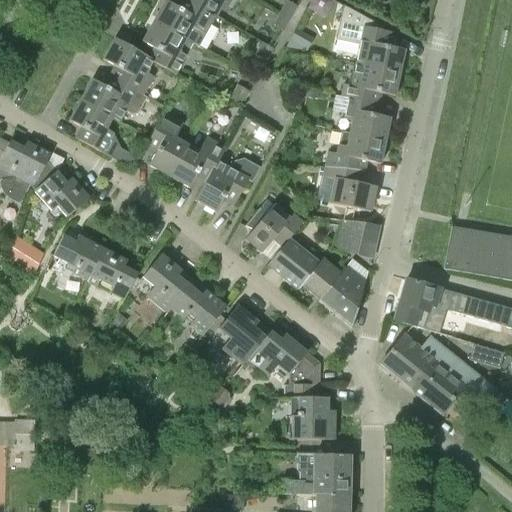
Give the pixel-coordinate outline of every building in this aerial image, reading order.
[(187,0),(187,1),(216,17),(225,0),(187,0)] [(153,22),(186,40),(192,28),(206,36),(216,17),(187,1),(182,11),(165,1),(153,22)] [(280,14),(290,19),(297,7),(287,1),(280,14)] [(274,26),(283,31),(290,19),(280,14),(274,26)] [(154,62),(153,63),(176,75),(186,56),(179,52),(186,40),(153,22),(142,43),(158,52),(153,61),(154,62)] [(356,64),(400,73),(405,51),(391,48),(394,34),(364,28),(356,64)] [(284,49),(306,54),(312,42),(294,32),(284,49)] [(114,80),(136,93),(143,97),(154,78),(147,74),(153,63),(154,62),(153,61),(115,40),(103,61),(119,70),(114,80)] [(273,49),(260,42),(252,55),(265,63),(273,49)] [(349,99),(379,105),(381,94),(395,97),(400,73),(356,64),(351,87),(344,85),(341,98),(349,99)] [(80,101),(112,120),(119,107),(126,111),(136,93),(114,80),(108,89),(92,80),(80,101)] [(227,100),(240,107),(249,92),(236,85),(227,100)] [(350,134),(385,142),(390,119),(377,116),(379,105),(349,99),(344,120),(352,122),(350,134)] [(137,164),(137,162),(139,160),(121,150),(113,134),(106,130),(112,120),(80,101),(69,122),(85,131),(80,141),(124,166),(126,167),(127,167),(129,168),(131,167),(132,167),(134,166),(135,165),(137,164)] [(149,166),(169,178),(187,146),(176,139),(183,126),(164,115),(145,148),(156,154),(149,166)] [(326,165),(364,174),(367,162),(381,165),(385,142),(350,134),(342,132),(337,155),(328,153),(326,165)] [(0,160),(8,143),(0,138),(0,160)] [(199,173),(208,178),(218,163),(226,149),(206,139),(199,152),(187,146),(169,178),(190,190),(199,173)] [(30,187),(32,189),(50,154),(26,142),(23,148),(9,141),(8,143),(0,160),(0,171),(11,176),(11,179),(0,181),(0,187),(0,188),(3,196),(12,202),(13,202),(20,206),(30,187)] [(218,163),(208,178),(195,202),(216,214),(226,197),(236,203),(249,180),(218,163)] [(364,174),(326,165),(323,177),(334,180),(329,204),(370,213),(375,188),(362,185),(364,174)] [(56,208),(66,219),(89,199),(71,179),(66,184),(56,173),(33,192),(51,212),(56,208)] [(282,248),(300,226),(307,218),(300,212),(296,218),(292,215),(289,219),(273,206),(265,216),(260,208),(245,227),(253,230),(245,240),(261,253),(273,240),(282,248)] [(337,235),(376,245),(380,227),(341,221),(337,235)] [(319,301),(341,275),(322,259),(320,263),(296,243),(306,231),(300,226),(282,248),(268,265),(298,290),(301,286),(319,301)] [(511,237),(451,227),(443,269),(511,281),(511,237)] [(376,245),(337,235),(332,250),(372,261),(376,245)] [(71,276),(85,283),(102,249),(77,237),(74,243),(62,237),(51,257),(65,265),(63,270),(72,274),(71,276)] [(109,294),(123,302),(137,275),(123,268),(127,262),(102,249),(85,283),(96,288),(99,282),(112,288),(109,294)] [(33,278),(40,264),(39,264),(44,255),(37,251),(24,272),(24,273),(33,278)] [(170,311),(188,287),(177,277),(181,272),(160,255),(142,278),(154,287),(145,298),(166,315),(170,311)] [(350,327),(352,323),(364,285),(345,270),(341,275),(319,301),(350,327)] [(511,310),(441,290),(441,291),(406,281),(394,321),(414,327),(422,329),(426,315),(428,316),(430,308),(435,310),(436,308),(511,330),(511,310)] [(189,326),(202,337),(225,308),(205,291),(200,296),(188,287),(170,311),(182,321),(187,315),(193,321),(189,326)] [(247,361),(264,339),(252,330),(257,324),(236,307),(217,330),(209,341),(242,367),(247,361)] [(288,386),(319,386),(319,373),(314,373),(314,368),(303,360),(308,354),(285,337),(281,342),(269,333),(264,339),(247,361),(267,378),(275,368),(287,377),(288,377),(288,386)] [(379,367),(410,392),(432,360),(403,337),(379,367)] [(441,417),(458,395),(469,403),(476,395),(485,401),(492,387),(486,383),(487,380),(460,360),(464,355),(448,342),(444,348),(432,360),(410,392),(441,417)] [(499,370),(503,356),(473,347),(469,361),(499,370)] [(291,417),(290,441),(334,441),(334,412),(327,412),(327,399),(318,399),(319,386),(288,386),(283,386),(283,399),(290,399),(291,417)] [(14,451),(33,452),(34,422),(15,421),(15,424),(0,423),(0,447),(14,448),(14,451)] [(75,472),(100,472),(100,450),(75,450),(75,472)] [(310,495),(314,495),(348,496),(349,456),(304,455),(304,482),(283,481),(283,495),(310,496),(310,495)] [(314,495),(313,511),(347,511),(348,496),(314,495)]
